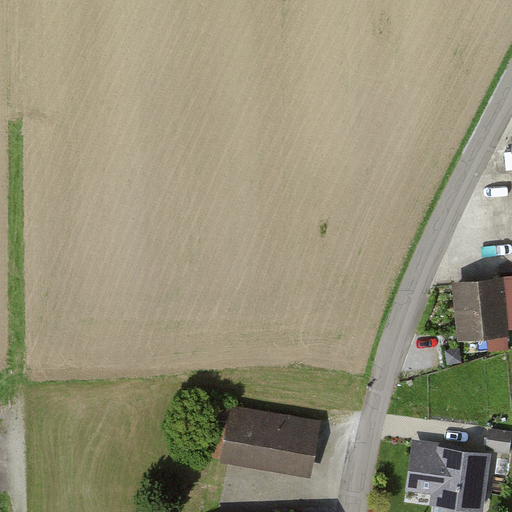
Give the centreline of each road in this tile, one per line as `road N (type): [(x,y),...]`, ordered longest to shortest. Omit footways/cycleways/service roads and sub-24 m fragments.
road 1 (unclassified): [(356,511),(404,316),(511,90)]
road 2 (track): [(22,511),(26,147)]
